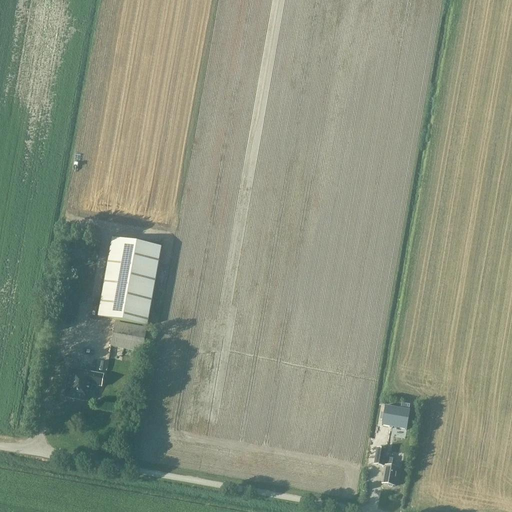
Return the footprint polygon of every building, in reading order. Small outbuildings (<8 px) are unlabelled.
[(98,318),(147,327),(161,248),(112,239),(98,318)] [(45,328),(60,330),(66,300),(51,297),(45,328)] [(110,347),(142,353),(146,329),(115,323),(110,347)] [(64,398),(87,402),(88,395),(89,395),(91,385),(101,387),(103,375),(69,369),(64,398)] [(381,401),(378,417),(405,423),(408,407),(381,401)] [(385,467),(381,484),(394,487),(397,468),(391,467),(392,459),(384,458),(382,467),(385,467)]
